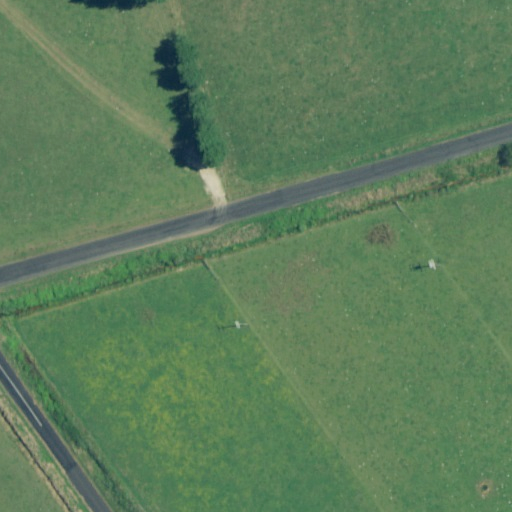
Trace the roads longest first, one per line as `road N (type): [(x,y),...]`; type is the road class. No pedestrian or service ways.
road 1 (unclassified): [(511,132),(0,280)]
road 2 (unclassified): [(107,511),(0,360)]
